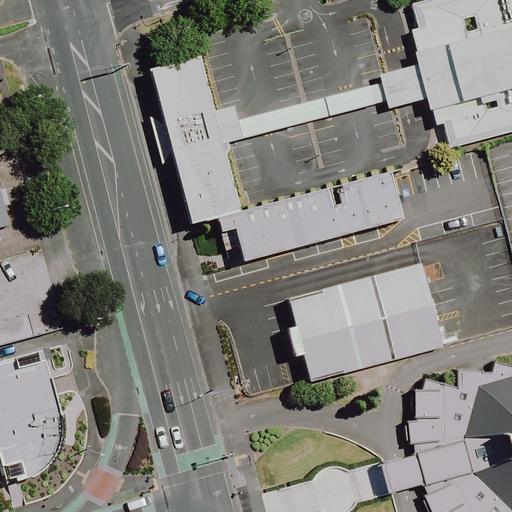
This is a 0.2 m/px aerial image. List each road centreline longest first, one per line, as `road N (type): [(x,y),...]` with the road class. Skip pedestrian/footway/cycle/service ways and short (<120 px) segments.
road 1 (secondary): [(138,315),(67,14)]
road 2 (secondary): [(87,511),(118,444),(138,315)]
road 3 (secondary): [(193,511),(138,315)]
